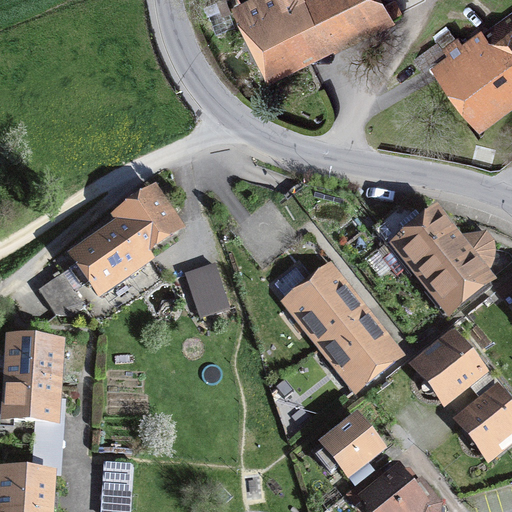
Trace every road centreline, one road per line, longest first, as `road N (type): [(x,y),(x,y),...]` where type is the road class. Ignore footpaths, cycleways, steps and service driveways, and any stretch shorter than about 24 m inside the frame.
road 1 (tertiary): [(239,118),(278,141),(475,181),(511,198)]
road 2 (track): [(0,287),(115,182)]
road 3 (tertiary): [(171,0),(193,74),(239,118)]
road 4 (residential): [(115,182),(239,118)]
road 5 (track): [(0,248),(115,182)]
